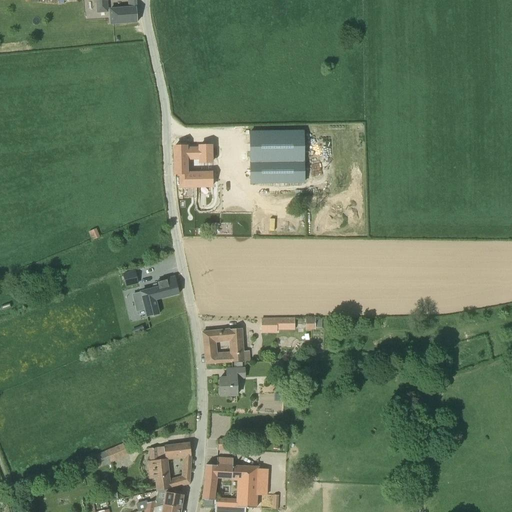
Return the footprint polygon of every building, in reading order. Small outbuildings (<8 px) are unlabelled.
[(97,0),(99,11),(103,10),(104,13),(110,13),(111,24),(138,23),(137,8),(109,11),(107,0),(97,0)] [(300,135),(248,136),(248,166),(247,166),(248,185),(299,184),(299,166),(300,166),(300,135)] [(210,169),(210,159),(221,158),(221,146),(175,147),(175,167),(176,180),(211,179),(211,187),(227,186),(226,169),(210,169)] [(243,185),(227,186),(228,192),(219,192),(219,199),(232,198),(232,205),(244,205),(243,185)] [(156,299),(180,293),(176,277),(158,282),(159,285),(152,287),(153,289),(141,292),(146,310),(140,311),(141,319),(160,314),(156,299)] [(305,318),(305,331),(315,331),(315,318),(305,318)] [(275,319),(275,331),(294,331),(294,319),(275,319)] [(242,361),(241,330),(203,333),(207,364),(242,361)] [(245,378),(245,368),(227,369),(228,378),(220,378),(221,396),(237,395),(237,378),(245,378)] [(230,440),(218,439),(218,450),(230,451),(230,440)] [(101,467),(122,457),(128,455),(123,443),(95,455),(101,467)] [(189,483),(191,454),(190,443),(165,446),(165,447),(154,448),(155,461),(152,461),(148,462),(150,479),(156,478),(158,492),(189,483)] [(202,499),(214,500),(217,478),(232,479),(232,481),(237,481),(236,500),(216,499),(215,507),(237,508),(237,507),(256,508),(257,489),(267,490),(268,469),(258,469),(258,468),(233,466),(233,458),(217,458),(217,465),(206,465),(206,477),(202,499)] [(162,499),(155,501),(147,503),(146,501),(136,504),(138,511),(145,509),(155,507),(163,505),(181,508),(182,502),(183,501),(183,498),(183,497),(183,495),(165,492),(164,499),(162,499)]
